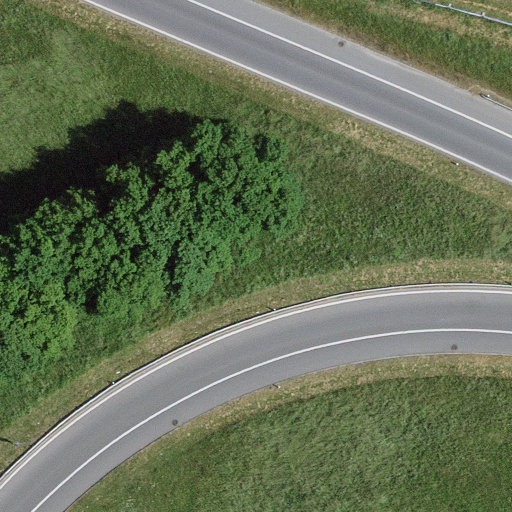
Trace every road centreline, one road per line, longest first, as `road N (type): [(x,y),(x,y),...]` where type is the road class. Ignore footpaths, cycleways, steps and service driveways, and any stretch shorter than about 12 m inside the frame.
road 1 (motorway): [(10,511),(96,434),(227,359),(351,322),(511,315)]
road 2 (motorway): [(511,156),(149,0)]
